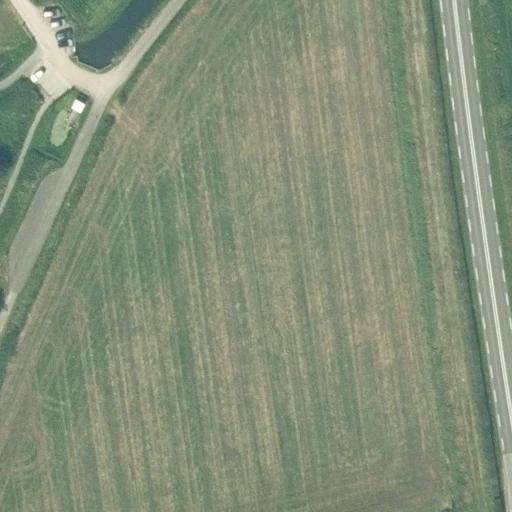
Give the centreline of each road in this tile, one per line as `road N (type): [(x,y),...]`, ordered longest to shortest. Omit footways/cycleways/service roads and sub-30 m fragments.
road 1 (track): [(481,511),(414,0)]
road 2 (primary): [(511,423),(445,0)]
road 3 (track): [(0,326),(106,90),(78,78),(47,48)]
